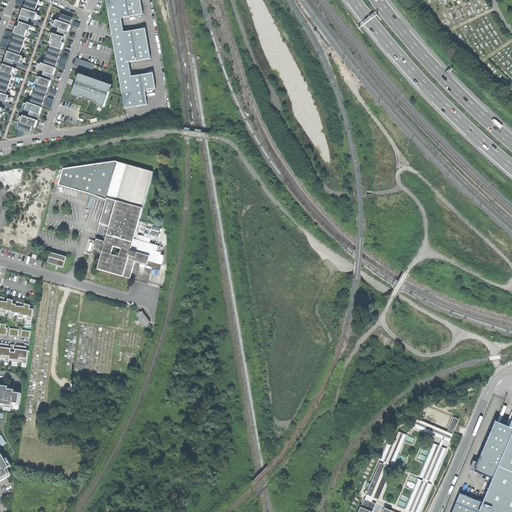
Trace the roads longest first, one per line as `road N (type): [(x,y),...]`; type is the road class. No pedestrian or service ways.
road 1 (track): [(0,165),(151,134),(227,142),(323,248),(459,329),(449,348),(422,355),(380,320)]
road 2 (track): [(511,293),(426,251),(419,256),(344,366),(332,405),(241,511)]
road 3 (track): [(400,185),(337,194),(322,184),(267,90),(232,0)]
road 4 (track): [(511,268),(408,168),(398,182),(424,215),(426,251)]
road 5 (trunk): [(354,0),(461,122),(511,166)]
road 6 (track): [(62,511),(137,378),(153,304)]
road 7 (trunk): [(511,143),(377,0)]
road 8 (unclassified): [(436,511),(492,382),(511,367)]
road 9 (residential): [(56,0),(80,11),(84,27),(47,136)]
road 10 (residential): [(1,261),(153,304)]
road 11 (track): [(402,169),(331,51)]
